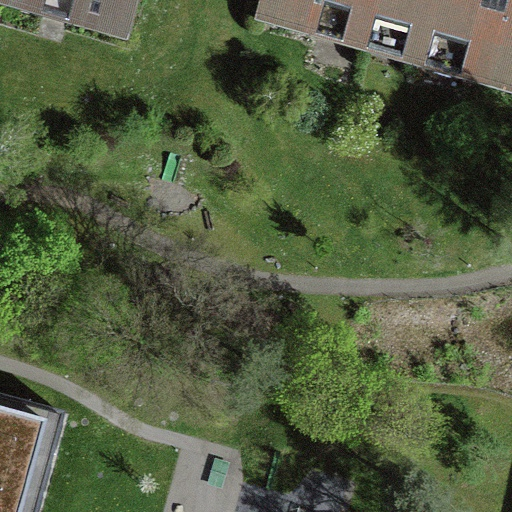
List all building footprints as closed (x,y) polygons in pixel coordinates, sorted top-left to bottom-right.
[(74,0),(70,13),(116,25),(123,0),(74,0)] [(276,0),(273,13),(318,26),(324,6),(351,14),(355,0),(276,0)] [(355,0),(351,14),(374,20),(379,0),(355,0)] [(372,29),(419,43),(431,0),(379,0),(374,20),(372,29)] [(483,0),(431,0),(419,43),(467,56),(483,0)] [(483,0),(467,56),(491,63),(508,0),(483,0)] [(511,0),(508,0),(488,75),(511,81),(511,0)] [(0,392),(0,511),(39,511),(67,412),(0,392)]
